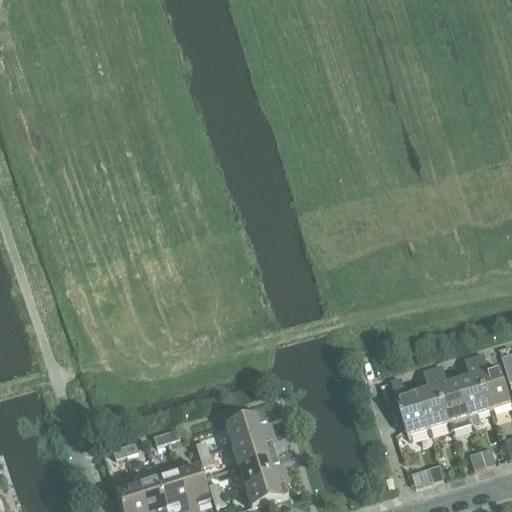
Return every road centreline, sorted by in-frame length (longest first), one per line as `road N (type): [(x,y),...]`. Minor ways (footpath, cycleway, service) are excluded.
road 1 (track): [(511,288),(219,357),(142,359),(54,377)]
road 2 (track): [(54,377),(0,203)]
road 3 (unclassified): [(54,377),(95,511)]
